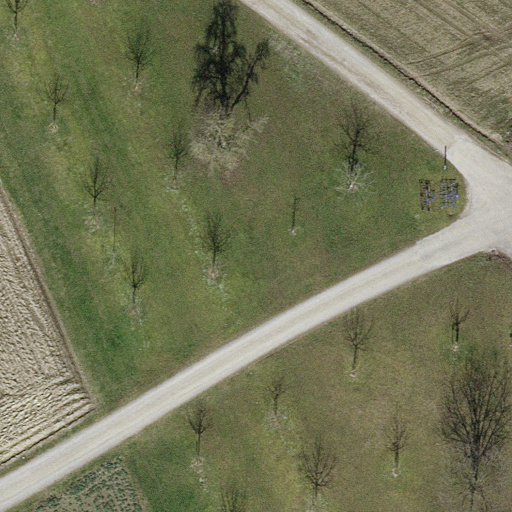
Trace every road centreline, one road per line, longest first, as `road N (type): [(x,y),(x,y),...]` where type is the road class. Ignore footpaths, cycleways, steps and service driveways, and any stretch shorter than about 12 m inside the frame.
road 1 (track): [(0,505),(109,438),(511,224)]
road 2 (track): [(511,188),(265,0)]
